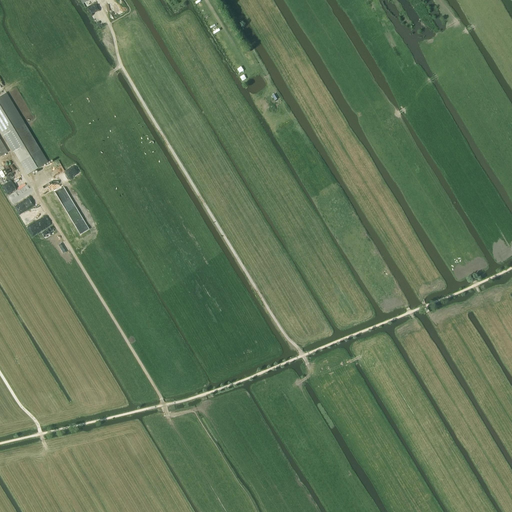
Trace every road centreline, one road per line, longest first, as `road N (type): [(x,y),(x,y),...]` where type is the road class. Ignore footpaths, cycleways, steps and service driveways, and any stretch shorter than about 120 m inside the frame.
road 1 (track): [(0,443),(210,393),(511,268)]
road 2 (track): [(109,24),(134,89),(303,356)]
road 3 (track): [(205,407),(167,415),(36,193)]
